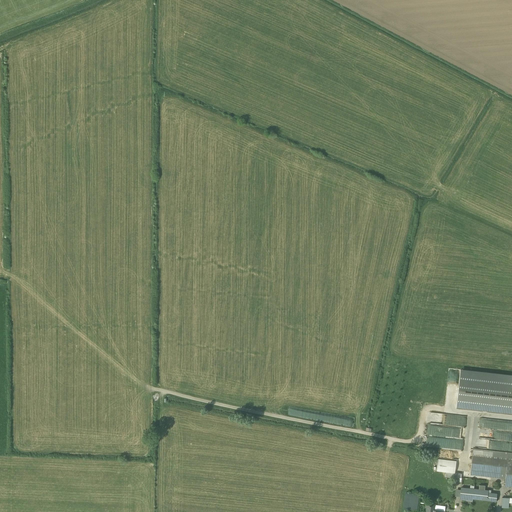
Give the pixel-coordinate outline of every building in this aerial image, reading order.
[(511,374),(461,369),(457,404),(511,409),(511,374)] [(461,427),(463,414),(430,411),(428,433),(446,435),(446,426),(461,427)] [(511,453),(483,450),(483,451),(482,451),(481,451),(480,451),(479,450),(478,450),(473,449),(470,474),(504,478),(504,480),(505,480),(505,485),(510,486),(511,471),(511,453)] [(456,460),(438,458),(436,470),(455,472),(456,460)] [(479,489),(461,487),(460,498),(473,500),(473,498),(496,500),(497,493),(488,492),(488,490),(479,489)] [(418,494),(406,492),(403,508),(416,509),(418,494)] [(435,503),(427,502),(426,511),(430,511),(433,511),(433,509),(434,509),(435,503)]
